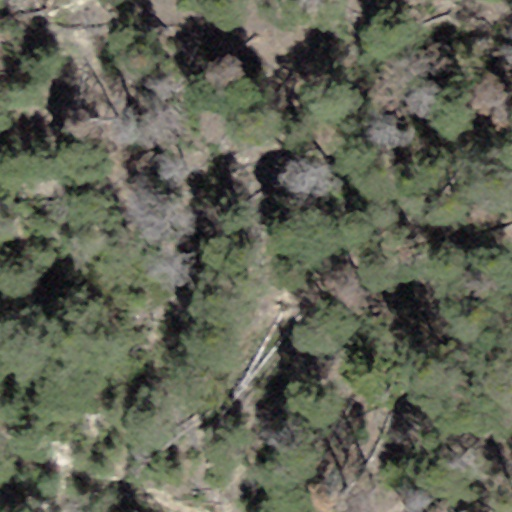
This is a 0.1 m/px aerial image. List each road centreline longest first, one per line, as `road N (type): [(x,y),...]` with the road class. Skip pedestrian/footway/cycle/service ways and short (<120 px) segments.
road 1 (motorway): [(0,415),(231,347),(511,236)]
road 2 (motorway): [(337,0),(115,93),(0,126)]
